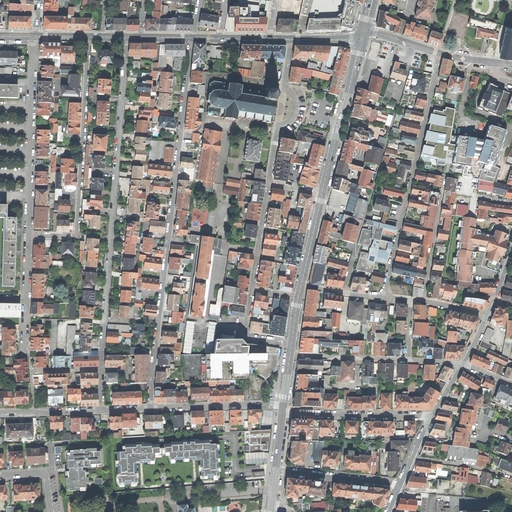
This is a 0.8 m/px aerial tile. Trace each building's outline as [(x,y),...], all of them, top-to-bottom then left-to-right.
[(298,21),(302,6),(302,0),(295,0),(292,20),(294,20),(298,21)] [(310,17),(314,0),(302,0),(302,6),(298,21),(296,33),(301,33),(307,33),(310,17)] [(314,0),(310,17),(307,33),(317,32),(328,32),(331,19),(335,0),(314,0)] [(344,0),(335,0),(331,19),(328,32),(339,32),(351,31),(356,13),(357,3),(350,1),(346,0),(344,0)] [(417,15),(417,18),(430,21),(432,12),(430,12),(431,9),(432,9),(434,0),(435,1),(434,0),(418,0),(417,6),(419,6),(418,8),(418,9),(417,9),(416,14),(417,15)] [(128,6),(128,2),(123,1),(121,3),(120,10),(123,10),(127,11),(128,6)] [(217,10),(220,10),(221,3),(215,2),(213,2),(212,9),(215,10),(217,10)] [(289,3),(282,2),(279,17),(286,18),(289,3)] [(14,5),(9,4),(9,6),(9,12),(32,14),(32,6),(21,5),(14,5)] [(378,27),(384,29),(385,25),(386,21),(388,13),(380,11),(377,25),(378,27)] [(457,22),(459,12),(453,11),(451,21),(457,22)] [(201,15),(199,27),(207,28),(216,30),(218,18),(215,17),(210,16),(208,16),(201,15)] [(83,19),(80,19),(79,30),(85,31),(90,31),(91,20),(87,20),(87,16),(83,16),(83,19)] [(495,31),(497,24),(471,16),(469,23),(495,31)] [(43,27),(46,30),(54,30),(66,30),(67,18),(44,17),(43,27)] [(8,18),(8,30),(18,30),(28,30),(30,28),(31,18),(8,18)] [(69,18),(67,18),(66,30),(72,30),(79,30),(80,19),(69,19),(69,18)] [(235,19),(235,32),(248,32),(264,32),(266,19),(235,18),(235,19)] [(191,31),(193,19),(171,19),(171,20),(170,31),(181,31),(191,31)] [(395,28),(393,32),(397,33),(401,35),(405,22),(400,19),(397,26),(396,25),(395,28)] [(461,29),(465,30),(468,22),(459,19),(458,24),(452,22),(448,33),(459,37),(461,29)] [(106,20),(105,31),(114,31),(125,31),(126,21),(126,20),(122,20),(106,20)] [(146,20),(145,31),(151,31),(157,31),(159,20),(152,20),(146,20)] [(164,31),(170,31),(171,20),(159,20),(157,31),(164,31)] [(291,33),(294,20),(292,20),(278,20),(276,33),(284,33),(291,33)] [(139,21),(126,21),(125,31),(131,31),(137,31),(139,21)] [(410,26),(405,25),(403,35),(406,36),(410,37),(413,28),(414,24),(411,23),(410,26)] [(416,40),(422,42),(425,32),(423,31),(424,27),(419,25),(418,29),(416,29),(413,28),(410,37),(410,38),(416,40)] [(511,28),(506,26),(500,53),(511,55),(511,28)] [(489,38),(495,39),(496,33),(495,33),(476,29),(475,33),(474,38),(481,39),(481,35),(486,36),(489,37),(489,38)] [(430,35),(427,43),(433,45),(438,47),(442,35),(431,32),(430,35)] [(376,61),(383,40),(372,37),(366,58),(376,61)] [(59,56),(60,56),(61,47),(61,44),(50,44),(42,43),(40,45),(40,56),(45,56),(48,56),(50,56),(53,56),(59,56)] [(141,56),(141,44),(135,44),(130,44),(129,56),(141,56)] [(141,44),(141,56),(155,56),(156,44),(148,44),(141,44)] [(68,47),(61,47),(60,56),(60,57),(60,59),(60,62),(74,62),(74,55),(75,47),(73,47),(73,46),(72,45),(70,45),(68,46),(68,47)] [(173,45),(165,45),(165,56),(179,56),(184,56),(184,45),(173,45)] [(194,45),(191,71),(199,71),(199,69),(203,69),(205,68),(205,65),(204,64),(203,63),(204,58),(204,55),(205,45),(200,45),(194,45)] [(260,58),(262,46),(249,45),(242,45),(240,58),(249,58),(254,59),(260,59),(260,58)] [(277,59),(284,59),(286,46),(274,46),(262,46),(260,58),(277,59)] [(295,46),(293,58),(300,58),(304,58),(310,59),(313,47),(303,46),(295,46)] [(317,61),(324,62),(324,61),(327,62),(329,52),(330,47),(320,47),(313,47),(310,59),(309,59),(317,61)] [(337,56),(334,67),(345,69),(347,59),(350,52),(348,49),(340,47),(337,56)] [(100,50),(99,62),(101,63),(106,63),(112,63),(113,51),(109,51),(106,51),(104,50),(104,51),(100,50)] [(16,53),(10,52),(8,52),(3,52),(2,64),(15,64),(16,56),(16,53)] [(175,58),(173,70),(182,71),(184,56),(179,56),(179,58),(175,58)] [(60,67),(60,62),(60,59),(53,59),(52,64),(57,67),(60,67)] [(441,59),(439,74),(449,76),(451,60),(441,59)] [(133,61),(132,69),(139,70),(140,62),(133,61)] [(252,70),(251,77),(257,78),(259,62),(253,61),(252,70)] [(324,62),(324,63),(323,63),(321,71),(319,70),(320,65),(309,62),(307,69),(312,70),(324,73),(325,69),(326,66),(327,62),(324,61),(324,62)] [(42,74),(42,78),(52,78),(53,71),(54,71),(54,67),(47,66),(42,66),(42,71),(40,71),(40,74),(42,74)] [(290,75),(289,81),(299,83),(301,74),(302,68),(292,67),(290,75)] [(334,67),(333,71),(332,75),(333,76),(343,78),(345,69),(334,67)] [(252,70),(236,68),(235,75),(251,77),(252,70)] [(307,69),(302,68),(301,74),(303,74),(302,77),(310,79),(311,75),(312,70),(307,69)] [(397,69),(393,68),(390,77),(403,81),(406,72),(402,70),(397,69)] [(328,80),(329,75),(324,73),(312,70),(311,75),(328,80)] [(191,76),(190,83),(201,84),(201,82),(203,82),(203,81),(202,81),(202,71),(199,71),(191,71),(191,76)] [(160,87),(159,92),(170,93),(171,83),(172,73),(169,73),(161,72),(160,82),(160,87)] [(62,85),(61,96),(79,97),(79,91),(80,91),(80,89),(80,87),(79,87),(80,75),(71,75),(69,75),(68,86),(62,85)] [(370,83),(368,91),(370,92),(378,95),(383,79),(372,75),(370,83)] [(411,86),(410,90),(423,93),(424,88),(425,83),(423,82),(425,77),(413,75),(412,81),(411,86)] [(343,78),(333,76),(328,93),(336,95),(338,96),(340,88),(343,78)] [(450,76),(447,88),(452,90),(456,91),(461,92),(464,80),(459,79),(459,78),(457,78),(455,77),(455,78),(450,76)] [(99,79),(98,93),(110,94),(110,87),(111,80),(99,79)] [(208,106),(207,115),(219,117),(219,115),(220,113),(223,114),(223,116),(221,116),(221,117),(223,118),(223,120),(225,120),(225,118),(234,120),(234,122),(236,122),(236,120),(238,120),(238,119),(237,119),(237,116),(240,116),(240,118),(241,118),(241,117),(244,117),(244,119),(245,119),(246,117),(248,118),(248,119),(250,119),(250,118),(253,118),(252,121),(254,121),(254,119),(257,119),(257,120),(258,121),(258,120),(261,120),(261,122),(263,122),(270,123),(271,124),(272,122),(274,122),(275,117),(279,91),(278,91),(278,90),(277,90),(277,88),(276,88),(275,90),(269,89),(269,87),(267,87),(267,89),(266,88),(266,89),(264,89),(264,91),(265,91),(265,93),(263,93),(263,92),(261,91),(261,93),(258,92),(259,90),(257,90),(257,92),(254,91),(254,90),(253,90),(253,91),(250,91),(250,89),(249,89),(248,90),(245,90),(245,89),(244,89),(244,90),(242,89),(242,87),(243,87),(244,86),(242,86),(242,83),(240,83),(240,85),(230,83),(230,82),(229,81),(229,83),(214,81),(213,82),(212,82),(210,84),(210,87),(212,90),(211,91),(212,92),(209,95),(208,94),(207,95),(208,96),(208,99),(206,100),(207,101),(208,101),(210,105),(208,106)] [(389,81),(383,97),(390,99),(395,83),(389,81)] [(38,92),(38,103),(49,103),(51,103),(51,96),(52,96),(53,92),(51,91),(51,83),(39,83),(38,92)] [(0,97),(17,98),(17,85),(4,85),(4,84),(2,84),(1,84),(1,85),(0,85),(0,97)] [(489,85),(480,108),(503,117),(507,108),(511,94),(498,89),(495,87),(489,85)] [(368,98),(370,92),(368,91),(358,88),(356,95),(356,97),(368,100),(368,98)] [(439,98),(443,99),(445,92),(436,90),(435,93),(434,97),(439,98)] [(139,97),(139,101),(149,102),(149,99),(150,95),(150,93),(140,92),(139,97)] [(370,92),(368,98),(376,100),(378,95),(370,92)] [(159,99),(158,107),(169,108),(170,101),(171,95),(160,93),(159,97),(159,99)] [(416,102),(425,104),(426,101),(427,98),(418,96),(416,102)] [(366,107),(368,100),(356,97),(354,103),(366,107)] [(187,110),(197,111),(198,109),(199,99),(188,98),(188,103),(187,110)] [(98,112),(108,113),(109,108),(109,103),(97,102),(97,104),(97,112),(98,112)] [(49,112),(49,107),(49,103),(38,103),(38,109),(38,115),(49,116),(49,114),(49,112)] [(68,121),(69,121),(80,122),(80,112),(81,104),(69,103),(68,121)] [(370,114),(371,109),(354,105),(353,110),(351,116),(368,121),(370,114)] [(145,106),(144,111),(149,111),(149,115),(153,115),(154,109),(154,107),(151,107),(149,107),(145,106)] [(139,115),(139,119),(149,120),(149,115),(149,111),(144,111),(140,110),(139,115)] [(185,129),(195,130),(196,124),(196,120),(197,111),(187,110),(186,120),(185,129)] [(404,117),(421,121),(422,118),(423,114),(406,110),(404,117)] [(98,112),(97,124),(107,125),(108,119),(108,113),(98,112)] [(428,124),(426,132),(434,134),(437,118),(429,116),(428,124)] [(160,117),(159,127),(173,128),(173,123),(174,118),(160,117)] [(80,122),(69,121),(69,126),(69,128),(69,130),(68,134),(79,134),(79,128),(80,122)] [(137,126),(136,132),(146,132),(146,121),(137,121),(137,126)] [(407,123),(405,131),(418,134),(419,130),(420,126),(407,123)] [(463,166),(470,168),(469,178),(480,180),(494,183),(496,184),(501,169),(495,167),(496,163),(497,164),(500,154),(499,154),(504,138),(503,135),(500,134),(501,132),(500,129),(496,127),(489,125),(488,126),(489,126),(484,140),(469,138),(457,137),(457,136),(452,164),(451,164),(459,166),(463,166)] [(350,136),(349,140),(355,142),(361,144),(362,140),(366,141),(369,133),(364,131),(365,130),(356,127),(356,130),(352,129),(351,132),(350,136)] [(205,129),(203,140),(207,140),(207,139),(217,141),(217,142),(220,143),(222,132),(210,130),(205,129)] [(48,135),(48,133),(48,131),(37,131),(37,135),(37,143),(48,144),(48,140),(48,135)] [(308,143),(313,144),(319,145),(320,139),(308,136),(309,133),(299,131),(296,141),(299,141),(304,142),(308,143)] [(436,141),(437,136),(425,133),(425,136),(424,138),(436,141)] [(93,150),(105,151),(106,144),(106,136),(94,135),(93,150)] [(401,141),(416,145),(416,142),(417,139),(407,137),(407,136),(402,135),(401,141)] [(144,150),(144,143),(145,138),(143,138),(136,137),(135,143),(135,149),(144,150)] [(279,145),(278,152),(288,154),(291,154),(292,149),(294,149),(295,144),(295,141),(280,138),(279,145)] [(197,180),(203,140),(199,139),(198,144),(198,152),(197,155),(196,163),(195,169),(194,178),(194,180),(197,180)] [(220,143),(217,142),(217,141),(207,139),(207,140),(203,140),(197,180),(203,181),(213,183),(214,183),(220,143)] [(149,160),(156,161),(158,140),(151,140),(150,144),(149,156),(149,159),(149,160)] [(246,158),(246,160),(258,162),(260,152),(261,142),(247,140),(244,158),(246,158)] [(354,147),(355,142),(349,140),(346,140),(344,147),(342,155),(351,157),(354,147)] [(367,151),(369,146),(361,144),(355,142),(354,147),(356,147),(355,148),(367,151)] [(48,144),(37,143),(37,150),(37,156),(48,156),(48,154),(48,153),(48,144)] [(311,154),(322,157),(325,147),(322,146),(321,146),(319,145),(313,144),(311,154)] [(398,152),(413,156),(414,153),(415,149),(405,147),(405,146),(400,145),(398,152)] [(429,153),(434,154),(435,148),(423,145),(422,148),(421,151),(429,153)] [(362,169),(371,172),(377,148),(376,148),(369,146),(367,151),(363,168),(362,169)] [(166,147),(164,162),(172,163),(174,148),(166,147)] [(371,172),(376,173),(383,150),(379,149),(377,148),(371,172)] [(135,154),(135,159),(145,160),(146,151),(136,150),(135,154)] [(278,156),(277,161),(288,162),(288,154),(278,152),(278,156)] [(321,162),(322,157),(311,154),(308,164),(308,166),(319,169),(321,162)] [(105,156),(95,155),(95,159),(94,162),(94,168),(104,169),(104,163),(105,156)] [(351,157),(342,155),(340,162),(349,164),(351,157)] [(181,162),(180,167),(191,168),(193,159),(181,158),(181,162)] [(419,161),(418,164),(432,168),(433,161),(420,158),(419,161)] [(61,160),(61,168),(61,173),(64,173),(65,173),(68,174),(68,171),(73,171),(73,166),(73,160),(61,160)] [(275,170),(274,179),(286,181),(289,163),(288,162),(277,161),(275,170)] [(336,173),(346,176),(348,168),(349,164),(340,162),(339,161),(337,168),(336,173)] [(387,162),(384,161),(381,170),(394,173),(396,165),(391,163),(387,162)] [(401,161),(399,168),(405,169),(410,170),(411,166),(411,163),(401,161)] [(150,175),(170,177),(171,172),(171,167),(148,165),(147,173),(147,175),(150,175)] [(305,165),(300,183),(314,187),(317,178),(319,169),(308,166),(305,165)] [(132,174),(132,178),(141,179),(142,168),(133,167),(132,170),(132,173),(132,174)] [(187,168),(186,177),(194,178),(195,169),(187,168)] [(405,169),(399,168),(396,181),(402,183),(405,169)] [(255,176),(254,181),(264,183),(265,177),(266,173),(261,172),(262,170),(256,169),(255,176)] [(371,172),(362,169),(362,172),(360,177),(369,179),(371,172)] [(36,177),(35,185),(47,185),(47,176),(47,174),(47,173),(36,172),(36,177)] [(254,181),(255,176),(251,174),(242,172),(241,179),(254,181)] [(415,178),(426,181),(428,174),(416,172),(415,175),(415,178)] [(65,173),(65,175),(65,185),(66,185),(71,186),(75,186),(76,186),(76,180),(76,174),(68,174),(65,173)] [(433,183),(433,185),(440,187),(441,182),(442,177),(435,175),(433,183)] [(334,183),(332,189),(344,193),(345,189),(348,181),(344,180),(335,177),(334,183)] [(362,186),(367,188),(368,184),(369,179),(360,177),(358,185),(362,186)] [(92,183),(91,190),(102,190),(103,185),(103,179),(92,178),(92,181),(92,183)] [(227,185),(240,187),(240,183),(241,180),(228,178),(227,185)] [(447,178),(445,191),(448,191),(455,192),(457,180),(447,178)] [(141,181),(131,180),(131,186),(130,192),(140,193),(141,181)] [(177,192),(187,193),(189,182),(179,180),(177,192)] [(494,183),(480,180),(477,191),(478,191),(478,190),(493,192),(493,191),(494,183)] [(153,181),(153,185),(152,191),(168,193),(169,188),(170,183),(153,181)] [(212,187),(213,183),(203,181),(202,186),(204,186),(203,190),(213,192),(213,187),(212,187)] [(252,199),(251,203),(261,205),(263,193),(264,183),(254,181),(254,185),(253,190),(251,189),(251,194),(252,194),(252,199)] [(350,190),(350,191),(359,194),(362,186),(358,185),(353,183),(350,190)] [(493,191),(505,194),(507,188),(507,186),(496,184),(494,183),(493,191)] [(224,186),(223,193),(238,196),(239,188),(224,186)] [(412,189),(411,193),(423,195),(425,189),(413,186),(412,189)] [(240,187),(239,188),(238,196),(237,201),(244,202),(244,198),(246,188),(245,188),(240,187)] [(385,187),(383,194),(403,198),(404,195),(405,191),(385,187)] [(272,194),(271,199),(282,201),(284,191),(272,189),(272,194)] [(35,207),(47,207),(47,190),(35,190),(35,196),(35,207)] [(446,204),(448,205),(453,206),(455,192),(448,191),(446,204)] [(177,196),(176,203),(186,204),(186,203),(187,198),(187,193),(177,192),(177,196)] [(438,193),(429,192),(427,204),(429,204),(437,206),(438,200),(439,195),(438,194),(438,193)] [(298,206),(303,208),(309,209),(311,203),(312,197),(300,194),(298,206)] [(90,205),(94,206),(101,206),(101,201),(102,196),(90,195),(90,200),(90,205)] [(357,206),(365,208),(368,201),(359,198),(357,206)] [(387,202),(376,199),(374,209),(385,212),(386,206),(387,204),(387,202)] [(408,206),(424,209),(428,210),(429,204),(427,204),(422,203),(419,202),(409,200),(409,203),(408,206)] [(58,201),(58,211),(69,212),(69,206),(70,201),(62,201),(58,201)] [(479,201),(478,209),(490,210),(491,204),(491,203),(479,201)] [(139,202),(130,202),(129,206),(128,213),(138,214),(139,202)] [(146,217),(146,218),(149,219),(157,220),(158,215),(160,214),(160,211),(159,210),(159,208),(159,206),(157,205),(157,204),(147,203),(146,217)] [(178,210),(187,211),(188,203),(186,203),(186,204),(176,203),(176,206),(175,210),(178,210)] [(247,213),(246,219),(258,221),(260,213),(261,205),(251,203),(250,203),(249,203),(248,209),(247,213)] [(90,205),(87,205),(82,204),(82,215),(84,215),(90,215),(92,215),(92,214),(91,214),(91,210),(90,210),(90,205)] [(425,220),(434,223),(437,206),(429,204),(428,210),(424,209),(423,215),(426,216),(425,220)] [(511,206),(491,204),(490,210),(490,211),(495,211),(511,213),(511,206)] [(448,205),(448,208),(442,207),(441,213),(451,215),(453,206),(448,205)] [(457,205),(455,215),(462,217),(466,217),(468,206),(457,205)] [(363,215),(365,208),(357,206),(356,209),(355,212),(358,213),(363,215)] [(47,210),(47,207),(35,207),(35,217),(34,227),(46,227),(47,210)] [(302,215),(301,218),(302,218),(308,219),(308,215),(309,209),(303,208),(302,215)] [(268,218),(266,227),(277,229),(280,210),(269,209),(268,218)] [(175,230),(175,235),(181,236),(181,234),(187,235),(187,234),(188,226),(185,226),(187,211),(178,210),(177,220),(176,225),(175,225),(174,229),(175,230)] [(479,210),(478,219),(486,220),(487,214),(487,211),(479,210)] [(90,215),(90,219),(89,227),(99,228),(99,222),(100,216),(92,215),(90,215)] [(341,222),(346,223),(358,227),(360,227),(362,221),(356,219),(353,218),(344,215),(341,222)] [(510,219),(511,219),(511,216),(503,215),(502,223),(506,224),(507,218),(510,219)] [(299,217),(289,216),(287,227),(297,229),(299,217)] [(457,281),(459,281),(471,282),(472,282),(474,266),(481,267),(498,272),(499,268),(501,264),(499,263),(500,257),(502,257),(504,252),(504,250),(505,250),(508,242),(505,241),(507,235),(496,231),(494,238),(490,236),(477,233),(478,230),(475,229),(476,219),(466,217),(462,217),(461,227),(462,227),(460,242),(461,242),(460,250),(459,249),(457,265),(458,265),(457,281)] [(3,218),(1,287),(14,287),(14,277),(15,277),(15,275),(15,274),(14,274),(15,254),(16,254),(16,253),(16,251),(15,251),(15,231),(16,231),(16,230),(16,228),(15,228),(16,218),(6,218),(3,218)] [(299,233),(305,234),(306,226),(308,219),(302,218),(300,229),(299,233)] [(369,247),(378,250),(379,245),(380,240),(382,235),(383,230),(385,224),(382,223),(379,223),(372,221),(367,219),(365,225),(370,226),(369,230),(362,228),(358,244),(363,246),(364,245),(370,246),(369,247)] [(420,226),(426,228),(433,229),(434,223),(425,220),(422,220),(421,223),(420,226)] [(58,221),(57,221),(56,231),(63,232),(68,232),(68,230),(69,223),(69,221),(58,221)] [(150,221),(149,231),(164,233),(164,228),(165,223),(150,221)] [(322,226),(320,233),(329,235),(331,227),(332,223),(323,221),(322,226)] [(126,236),(135,237),(137,237),(139,223),(132,222),(132,223),(129,223),(129,225),(127,225),(127,230),(126,236)] [(343,234),(342,240),(351,242),(354,243),(356,235),(357,234),(356,234),(358,227),(346,223),(345,227),(343,234)] [(403,226),(403,230),(417,233),(419,226),(404,223),(403,226)] [(246,224),(244,236),(256,238),(257,232),(258,226),(246,224)] [(396,227),(385,224),(383,230),(395,233),(396,230),(396,227)] [(419,226),(417,233),(425,235),(425,232),(426,228),(420,226),(419,226)] [(333,232),(333,230),(334,228),(331,227),(329,235),(330,236),(334,238),(342,240),(343,234),(337,233),(333,232)] [(444,240),(446,240),(446,235),(448,235),(449,231),(443,230),(438,229),(438,233),(437,236),(444,237),(444,240)] [(291,241),(290,248),(293,248),(301,250),(303,242),(305,234),(299,233),(293,232),(291,241)] [(423,242),(423,245),(430,246),(431,242),(433,233),(432,233),(425,232),(425,235),(423,242)] [(275,246),(277,246),(277,239),(278,236),(265,234),(264,239),(264,244),(275,246)] [(317,244),(325,246),(326,242),(328,236),(320,234),(319,239),(317,244)] [(194,277),(197,277),(201,248),(210,249),(211,247),(217,248),(218,239),(191,235),(190,243),(199,244),(194,277)] [(142,249),(142,252),(150,253),(152,244),(152,238),(148,238),(143,237),(143,245),(142,249)] [(88,251),(97,252),(98,246),(98,240),(87,239),(86,251),(88,251)] [(399,244),(398,248),(411,251),(412,247),(413,243),(400,240),(399,244)] [(124,253),(134,254),(135,243),(125,242),(125,248),(124,253)] [(62,251),(62,255),(73,255),(73,251),(75,251),(75,248),(74,248),(74,244),(69,244),(63,243),(62,246),(61,247),(61,250),(62,251)] [(413,243),(412,247),(414,248),(413,256),(414,256),(418,257),(421,245),(417,244),(413,243)] [(45,244),(39,244),(38,245),(34,245),(34,249),(33,255),(44,255),(45,244)] [(275,246),(264,244),(263,249),(262,254),(274,256),(275,246)] [(180,255),(181,246),(171,245),(171,249),(170,254),(180,255)] [(314,262),(324,265),(326,254),(327,252),(328,248),(325,247),(317,245),(315,253),(313,262),(314,262)] [(376,256),(387,258),(388,254),(390,248),(379,245),(378,250),(376,256)] [(423,245),(421,245),(418,257),(425,258),(426,259),(428,259),(430,246),(423,245)] [(287,247),(284,264),(288,265),(292,266),(297,267),(299,258),(301,250),(293,248),(290,248),(287,247)] [(375,260),(376,256),(378,250),(369,247),(368,253),(361,252),(356,270),(368,273),(371,275),(372,271),(375,263),(375,260)] [(196,278),(206,279),(208,267),(209,267),(209,262),(210,249),(201,248),(197,277),(196,278)] [(88,261),(97,262),(97,258),(97,252),(88,251),(88,261)] [(339,251),(337,260),(344,262),(347,253),(339,251)] [(396,256),(395,260),(408,263),(410,256),(397,253),(396,256)] [(240,263),(248,265),(252,265),(252,260),(253,255),(241,254),(241,256),(240,263)] [(45,255),(44,255),(33,255),(33,260),(33,265),(35,265),(35,268),(45,268),(45,255)] [(179,261),(179,258),(170,257),(169,263),(169,269),(178,270),(179,261)] [(425,258),(418,257),(417,265),(423,267),(424,263),(425,258)] [(124,264),(123,270),(132,270),(133,264),(133,260),(133,259),(124,258),(124,264)] [(144,261),(143,268),(159,270),(160,264),(161,260),(145,258),(144,261)] [(328,260),(327,265),(340,269),(347,271),(348,265),(328,260)] [(432,265),(432,269),(442,271),(443,262),(440,261),(433,260),(432,265)] [(261,261),(259,270),(269,272),(270,272),(271,265),(274,266),(275,263),(261,261)] [(309,282),(311,284),(320,285),(325,265),(324,265),(314,262),(312,272),(309,282)] [(280,283),(284,283),(285,277),(286,272),(287,270),(288,265),(284,264),(282,264),(278,282),(280,283)] [(401,274),(403,266),(394,264),(394,268),(393,272),(401,274)] [(290,278),(289,281),(293,283),(295,275),(297,267),(292,266),(291,271),(290,278)] [(415,277),(416,269),(403,266),(401,274),(414,278),(415,277)] [(328,273),(326,286),(333,286),(342,288),(347,271),(340,269),(339,275),(328,273)] [(416,269),(415,277),(425,279),(426,275),(426,272),(416,269)] [(258,278),(257,286),(267,288),(269,272),(259,270),(258,278)] [(370,280),(383,283),(384,279),(385,274),(372,271),(371,275),(370,280)] [(435,281),(440,282),(441,273),(431,271),(431,276),(430,281),(435,281)] [(96,273),(86,272),(86,281),(86,284),(92,284),(95,284),(95,280),(96,273)] [(122,279),(122,286),(131,286),(132,278),(137,278),(137,276),(137,273),(135,273),(123,272),(122,279)] [(32,286),(43,286),(43,278),(45,278),(45,277),(43,277),(43,275),(33,275),(33,280),(32,286)] [(237,285),(237,288),(238,288),(248,289),(248,284),(249,279),(244,279),(245,277),(239,276),(237,285)] [(353,277),(350,289),(355,289),(363,290),(365,279),(353,277)] [(142,278),(141,288),(157,290),(158,285),(158,280),(142,278)] [(84,281),(83,291),(91,291),(91,287),(92,287),(92,284),(86,284),(86,281),(84,281)] [(173,288),(173,292),(182,293),(182,292),(183,286),(183,284),(182,284),(174,283),(173,288)] [(280,283),(279,290),(291,292),(292,289),(292,285),(288,284),(284,283),(280,283)] [(424,285),(422,284),(414,283),(413,287),(412,296),(422,297),(423,291),(423,289),(424,285)] [(457,287),(440,283),(438,292),(443,293),(442,298),(446,299),(450,300),(451,294),(455,295),(457,287)] [(479,283),(479,293),(493,293),(494,288),(496,283),(479,283)] [(196,284),(194,296),(204,298),(205,285),(196,284)] [(469,284),(469,287),(467,298),(475,299),(478,285),(471,284),(469,284)] [(32,291),(32,297),(43,298),(43,296),(44,296),(44,295),(43,295),(43,286),(32,286),(32,291)] [(233,300),(235,287),(231,287),(224,286),(224,289),(221,302),(224,302),(229,303),(233,304),(233,302),(233,300)] [(217,314),(220,314),(221,306),(221,302),(224,289),(219,291),(217,307),(203,305),(202,312),(205,312),(205,313),(217,314)] [(306,300),(304,315),(315,316),(315,311),(316,303),(317,301),(318,291),(307,290),(306,300)] [(91,291),(83,291),(83,303),(93,304),(94,297),(94,291),(91,291)] [(121,298),(120,302),(130,302),(130,296),(131,291),(130,291),(121,291),(121,292),(121,294),(121,298)] [(511,297),(511,293),(503,292),(502,295),(501,298),(502,300),(510,301),(511,297)] [(236,301),(236,303),(245,304),(246,298),(247,294),(238,293),(236,301)] [(334,307),(336,296),(330,295),(325,294),(323,306),(334,307)] [(168,302),(167,310),(177,311),(179,296),(169,295),(168,302)] [(266,309),(268,297),(256,295),(254,307),(261,308),(266,309)] [(191,310),(191,316),(194,316),(201,317),(202,312),(203,305),(204,298),(194,296),(193,296),(193,301),(192,310),(191,310)] [(334,307),(342,308),(343,297),(336,296),(334,307)] [(272,308),(271,315),(273,316),(276,316),(279,299),(273,298),(272,308)] [(475,299),(467,298),(464,298),(462,305),(472,307),(483,310),(484,309),(488,302),(482,300),(479,300),(477,299),(475,299)] [(43,310),(43,305),(42,305),(42,302),(32,302),(32,307),(32,313),(41,314),(42,310),(43,310)] [(349,318),(361,320),(362,309),(363,303),(356,302),(350,302),(349,310),(350,310),(349,317),(349,318)] [(53,303),(53,305),(50,305),(50,312),(52,312),(52,313),(59,314),(59,303),(53,303)] [(368,310),(367,320),(382,322),(384,321),(384,317),(385,318),(387,305),(377,304),(369,303),(368,310)] [(397,303),(396,316),(406,316),(407,311),(407,305),(397,303)] [(1,316),(11,317),(12,304),(8,304),(5,304),(4,310),(1,310),(1,316)] [(145,313),(145,315),(156,316),(156,311),(157,306),(155,306),(148,305),(146,305),(145,309),(145,313)] [(414,311),(414,318),(424,319),(425,306),(414,305),(414,311)] [(79,313),(80,313),(80,318),(81,318),(92,318),(92,314),(93,311),(93,308),(89,308),(89,306),(80,306),(80,310),(79,310),(79,313)] [(119,311),(119,317),(128,318),(129,307),(120,306),(119,311)] [(233,307),(232,316),(243,317),(244,313),(244,309),(233,307)] [(288,308),(280,307),(279,316),(286,317),(287,312),(288,308)] [(429,307),(428,314),(432,314),(432,315),(436,316),(437,309),(433,309),(433,308),(429,307)] [(368,310),(362,309),(361,320),(360,324),(367,325),(367,320),(368,310)] [(496,323),(498,324),(503,326),(506,319),(507,309),(497,309),(495,310),(493,316),(490,323),(495,325),(496,323)] [(445,323),(457,325),(460,313),(454,312),(450,311),(449,315),(446,315),(445,323)] [(172,318),(171,323),(176,323),(182,323),(182,317),(183,313),(173,312),(172,315),(172,318)] [(333,313),(331,327),(332,327),(338,327),(340,314),(333,313)] [(479,318),(460,313),(457,325),(457,326),(474,330),(479,318)] [(273,316),(272,322),(271,322),(270,328),(271,328),(271,330),(270,335),(284,337),(285,327),(286,318),(276,316),(273,316)] [(303,321),(303,327),(318,328),(319,318),(304,317),(303,321)] [(186,321),(183,353),(191,353),(192,343),(193,343),(195,321),(186,321)] [(397,332),(406,332),(406,327),(406,321),(397,321),(397,329),(397,332)] [(261,334),(263,324),(251,322),(250,332),(261,334)] [(415,328),(414,335),(427,335),(427,326),(427,325),(427,323),(415,322),(415,328)] [(81,335),(91,336),(91,330),(92,324),(82,323),(81,333),(81,335)] [(176,323),(175,331),(183,332),(184,323),(182,323),(176,323)] [(118,333),(122,333),(129,333),(129,326),(108,324),(107,331),(118,332),(118,333)] [(132,327),(131,333),(134,333),(134,336),(139,336),(139,334),(143,335),(143,330),(144,325),(135,324),(134,328),(132,327)] [(270,335),(271,330),(268,329),(269,325),(263,324),(261,334),(270,335)] [(31,337),(42,338),(42,332),(43,332),(44,327),(42,327),(42,325),(33,325),(33,327),(31,327),(31,332),(31,337)] [(68,326),(67,357),(71,356),(74,356),(74,351),(74,346),(75,337),(75,335),(75,332),(75,326),(68,326)] [(2,341),(15,341),(15,338),(15,335),(16,335),(16,334),(16,332),(16,331),(15,331),(15,330),(10,330),(10,328),(2,328),(2,341)] [(489,351),(490,349),(486,348),(488,343),(494,331),(487,328),(479,346),(489,351)] [(320,331),(320,335),(326,335),(325,339),(331,339),(332,332),(323,331),(320,331)] [(163,332),(162,341),(175,343),(175,341),(176,333),(163,332)] [(107,337),(107,342),(118,343),(118,333),(107,333),(107,337)] [(375,341),(385,342),(386,342),(386,341),(386,336),(387,334),(375,333),(375,341)] [(42,344),(44,344),(44,343),(42,343),(42,338),(31,337),(31,343),(31,349),(42,350),(42,344)] [(131,337),(130,352),(129,355),(135,355),(148,355),(148,351),(136,351),(136,347),(135,347),(135,338),(131,337)] [(81,338),(80,350),(90,351),(90,346),(90,342),(90,340),(91,339),(81,338)] [(300,344),(299,352),(311,353),(312,344),(313,339),(310,339),(301,338),(300,344)] [(433,339),(433,344),(432,348),(442,349),(445,349),(446,346),(446,342),(441,340),(433,338),(433,339)] [(247,346),(245,343),(241,339),(229,339),(216,340),(213,355),(246,354),(247,346)] [(505,339),(503,354),(510,355),(511,339),(505,339)] [(364,341),(340,340),(339,346),(353,346),(352,355),(359,355),(363,355),(364,341)] [(422,350),(422,354),(424,354),(426,355),(432,355),(432,348),(433,344),(429,344),(429,340),(422,340),(422,342),(422,350)] [(15,341),(2,341),(2,355),(9,355),(9,353),(15,353),(15,351),(16,351),(16,348),(15,347),(15,345),(15,341)] [(375,341),(374,356),(379,356),(384,356),(385,342),(375,341)] [(247,346),(246,354),(271,354),(278,355),(279,352),(279,349),(245,343),(247,346)] [(388,343),(387,356),(391,356),(395,357),(395,356),(400,356),(400,352),(403,352),(403,346),(400,346),(400,344),(388,343)] [(448,346),(446,346),(445,349),(444,359),(458,360),(462,352),(465,346),(448,346)] [(442,349),(432,348),(432,355),(432,358),(435,359),(440,359),(442,349)] [(494,360),(497,354),(493,353),(489,351),(487,354),(486,357),(494,361),(494,360)] [(254,367),(254,369),(266,379),(269,376),(272,374),(277,371),(279,355),(278,355),(271,354),(246,354),(213,355),(210,355),(200,355),(182,355),(182,362),(182,368),(182,382),(185,382),(190,382),(201,382),(208,381),(217,381),(219,381),(222,381),(229,381),(233,381),(233,379),(237,379),(244,378),(248,378),(249,400),(251,400),(261,400),(261,396),(261,392),(262,389),(263,385),(265,381),(250,373),(250,367),(254,367)] [(494,360),(505,365),(506,363),(508,359),(503,357),(497,354),(494,360)] [(122,360),(122,355),(116,356),(116,358),(115,358),(115,359),(113,359),(113,358),(112,358),(112,356),(105,356),(105,366),(113,366),(121,366),(122,366),(122,360)] [(135,383),(139,383),(146,383),(146,379),(147,379),(147,367),(149,367),(149,365),(149,355),(148,355),(135,355),(135,358),(135,381),(135,383)] [(159,355),(158,365),(162,365),(167,365),(167,360),(167,355),(159,355)] [(483,359),(481,362),(479,361),(480,358),(473,355),(470,362),(477,366),(487,369),(490,362),(483,359)] [(83,361),(80,361),(80,358),(80,356),(74,356),(74,367),(86,367),(98,366),(98,356),(88,356),(88,359),(88,360),(86,360),(83,361)] [(45,364),(45,357),(36,357),(36,361),(36,365),(36,366),(36,368),(45,368),(45,364)] [(64,359),(64,357),(56,357),(53,357),(53,367),(59,367),(64,367),(64,359)] [(125,370),(125,374),(125,381),(135,381),(135,358),(125,359),(125,364),(125,370)] [(16,367),(16,371),(27,370),(27,359),(15,360),(16,364),(16,367)] [(311,370),(312,360),(298,360),(298,364),(297,370),(303,370),(311,370)] [(321,371),(322,371),(322,361),(312,360),(311,370),(321,371)] [(345,362),(345,364),(343,364),(343,362),(341,362),(341,367),(340,376),(336,376),(336,382),(354,383),(355,362),(348,362),(345,362)] [(364,363),(363,377),(370,377),(372,377),(373,363),(368,363),(364,363)] [(389,364),(386,364),(385,372),(388,372),(393,372),(394,364),(389,364)] [(398,378),(407,378),(407,365),(402,364),(398,364),(398,378)] [(408,373),(417,373),(418,365),(408,365),(408,373)] [(425,365),(423,379),(433,381),(434,366),(429,366),(425,365)] [(440,380),(446,382),(449,376),(453,370),(445,366),(440,375),(438,379),(440,380)] [(333,370),(331,370),(331,376),(336,376),(340,376),(341,367),(333,367),(333,370)] [(17,381),(28,381),(27,370),(16,371),(17,381)] [(458,380),(476,391),(481,383),(463,372),(460,376),(458,380)] [(164,383),(166,373),(161,373),(157,373),(155,383),(160,383),(164,383)] [(57,381),(60,381),(60,385),(62,385),(66,385),(70,385),(69,379),(69,374),(57,375),(57,381)] [(80,382),(80,384),(86,384),(86,381),(87,381),(87,380),(90,380),(90,381),(91,381),(91,384),(97,384),(97,374),(88,374),(80,374),(80,382)] [(106,374),(106,384),(117,384),(117,374),(112,374),(106,374)] [(295,390),(294,392),(323,394),(323,389),(323,387),(307,387),(308,381),(317,381),(317,375),(303,374),(296,374),(296,376),(295,383),(295,390)] [(54,381),(57,381),(57,375),(44,375),(44,380),(44,385),(48,385),(54,385),(54,381)] [(486,379),(483,385),(492,389),(494,382),(486,379)] [(497,397),(495,402),(504,405),(504,404),(508,406),(507,407),(511,408),(511,390),(509,390),(510,389),(500,385),(495,397),(497,397)] [(154,390),(155,404),(160,403),(165,403),(165,391),(160,391),(160,387),(155,388),(154,390)] [(422,399),(418,399),(418,409),(430,410),(435,402),(440,394),(429,388),(428,391),(427,390),(422,398),(422,399)] [(80,400),(80,393),(80,391),(80,389),(68,390),(68,401),(74,400),(76,400),(80,400)] [(198,399),(204,399),(204,389),(190,389),(191,399),(198,399)] [(27,403),(27,390),(23,390),(19,391),(19,392),(15,392),(16,404),(21,404),(27,403)] [(62,390),(48,391),(48,395),(48,397),(48,403),(53,403),(55,403),(58,403),(58,402),(62,402),(62,390)] [(170,403),(176,403),(175,393),(175,390),(171,390),(171,392),(167,392),(167,391),(165,391),(165,403),(170,403)] [(209,399),(209,402),(213,402),(218,402),(217,391),(217,390),(215,390),(212,390),(208,390),(209,399)] [(230,401),(230,391),(217,391),(218,402),(225,401),(230,401)] [(242,391),(234,391),(230,391),(230,401),(236,401),(243,401),(242,391)] [(9,405),(14,405),(13,392),(3,392),(3,404),(7,404),(9,404),(9,405)] [(126,404),(126,392),(112,393),(113,405),(119,405),(126,404)] [(133,404),(141,404),(140,392),(126,392),(126,404),(133,404)] [(293,399),(293,407),(296,407),(299,407),(299,406),(319,407),(319,402),(306,401),(306,397),(323,398),(323,394),(294,392),(293,399)] [(80,400),(81,406),(88,406),(98,405),(97,395),(86,395),(86,393),(80,393),(80,400)] [(187,403),(187,393),(181,393),(175,393),(176,403),(182,403),(187,403)] [(468,398),(467,404),(477,406),(480,407),(480,404),(482,395),(480,395),(469,393),(468,398)] [(323,398),(323,408),(328,408),(334,408),(334,403),(337,403),(337,395),(323,394),(323,398)] [(381,394),(381,409),(385,409),(390,409),(390,394),(381,394)] [(408,409),(408,398),(408,396),(401,396),(397,396),(396,396),(396,401),(395,401),(395,405),(396,405),(396,409),(401,409),(408,409)] [(361,397),(361,398),(360,409),(366,409),(373,409),(373,404),(375,404),(375,397),(361,397)] [(349,405),(349,409),(353,409),(360,409),(361,398),(347,398),(347,404),(349,405)] [(418,399),(418,398),(408,398),(408,409),(413,409),(418,409),(418,399)] [(443,405),(441,409),(456,412),(457,404),(445,401),(443,405)] [(490,410),(493,411),(494,404),(491,403),(488,402),(487,405),(486,408),(487,409),(490,410)] [(472,418),(475,418),(477,406),(467,404),(466,404),(465,409),(462,408),(458,428),(470,430),(472,418)] [(248,411),(248,420),(248,421),(258,422),(258,416),(261,416),(261,410),(252,411),(248,411)] [(209,418),(209,425),(211,425),(222,425),(222,411),(219,412),(210,412),(210,418),(209,418)] [(230,411),(230,424),(240,424),(240,411),(237,411),(230,411)] [(191,412),(191,424),(203,423),(203,412),(197,412),(191,412)] [(438,413),(435,419),(447,421),(448,421),(449,415),(438,413)] [(122,415),(122,417),(122,427),(127,427),(131,427),(136,427),(136,414),(127,414),(122,415)] [(145,428),(162,428),(161,424),(161,416),(155,416),(144,416),(145,428)] [(173,416),(173,427),(184,427),(183,416),(180,416),(173,416)] [(50,429),(61,428),(63,428),(62,417),(54,417),(50,417),(50,429)] [(110,428),(112,428),(114,428),(122,428),(122,427),(122,417),(114,417),(110,418),(110,421),(110,425),(110,428)] [(94,426),(94,424),(92,424),(92,420),(86,420),(86,418),(80,419),(80,431),(83,430),(94,430),(94,426)] [(81,431),(80,431),(80,419),(71,419),(71,432),(81,431)] [(289,435),(311,435),(311,428),(312,420),(294,419),(290,422),(290,428),(289,435)] [(502,420),(498,419),(495,428),(499,430),(505,432),(508,423),(502,420)] [(325,421),(318,420),(318,428),(318,435),(333,436),(333,426),(331,426),(331,421),(325,421)] [(346,421),(345,433),(348,433),(355,433),(356,433),(357,422),(351,422),(346,421)] [(380,434),(380,422),(373,422),(369,422),(369,428),(366,428),(366,434),(369,434),(373,434),(380,434)] [(380,435),(393,435),(393,431),(394,431),(394,427),(393,427),(393,422),(387,422),(380,422),(380,434),(380,435)] [(407,426),(405,426),(405,431),(405,433),(415,433),(415,422),(411,422),(407,422),(407,426)] [(20,437),(19,424),(15,425),(12,425),(6,425),(6,438),(7,438),(7,440),(11,440),(11,438),(20,437)] [(32,437),(33,437),(32,424),(25,424),(19,424),(20,437),(27,437),(27,440),(32,440),(32,437)] [(443,434),(444,425),(435,424),(432,429),(429,434),(442,437),(443,434)] [(468,434),(469,435),(470,430),(458,428),(456,427),(455,432),(454,432),(452,445),(464,447),(467,448),(468,439),(469,437),(467,437),(468,434)] [(248,431),(243,431),(244,446),(248,445),(248,451),(253,450),(261,450),(264,450),(266,450),(266,444),(269,444),(271,430),(265,430),(260,430),(251,431),(248,431)] [(168,453),(169,460),(192,459),(194,459),(195,459),(200,458),(201,477),(206,476),(206,478),(213,478),(213,476),(218,476),(217,459),(218,459),(218,454),(217,455),(216,444),(209,444),(209,441),(198,442),(198,440),(193,440),(193,442),(170,443),(171,445),(164,445),(164,453),(168,453)] [(289,458),(289,459),(290,461),(291,461),(292,460),(295,460),(294,463),(296,463),(298,463),(303,463),(305,446),(306,442),(306,441),(292,441),(291,448),(290,457),(289,458)] [(318,441),(316,441),(315,449),(322,450),(323,441),(318,441)] [(391,452),(399,451),(404,451),(404,449),(408,449),(408,445),(408,441),(391,441),(391,452)] [(501,441),(499,448),(497,451),(507,455),(511,445),(505,443),(501,441)] [(424,445),(422,449),(434,451),(435,443),(426,442),(424,445)] [(117,452),(119,483),(124,483),(124,484),(130,484),(130,482),(136,482),(135,462),(139,462),(141,462),(143,462),(155,461),(154,454),(159,453),(159,446),(151,446),(151,444),(144,445),(144,443),(140,443),(140,445),(124,446),(124,452),(117,452)] [(448,445),(446,458),(462,460),(464,447),(452,445),(448,445)] [(467,448),(464,447),(462,460),(476,462),(478,450),(475,449),(467,448)] [(26,450),(27,464),(30,464),(32,464),(45,463),(44,449),(26,450)] [(67,475),(68,491),(79,490),(79,488),(85,487),(85,482),(87,482),(87,477),(85,477),(85,470),(83,470),(83,467),(89,467),(89,464),(103,464),(102,449),(82,450),(82,451),(76,452),(76,450),(68,451),(69,456),(66,456),(67,464),(67,468),(70,468),(70,469),(70,471),(67,471),(67,475)] [(322,450),(315,449),(314,460),(321,461),(322,451),(322,450)] [(335,468),(336,467),(337,467),(338,450),(333,449),(333,452),(322,451),(321,461),(323,461),(322,465),(326,466),(330,466),(330,467),(331,468),(335,468)] [(443,450),(439,450),(437,459),(445,460),(447,451),(443,450)] [(399,461),(399,451),(391,452),(387,452),(387,471),(399,470),(399,461)] [(9,452),(9,461),(10,461),(11,461),(12,466),(14,467),(16,467),(18,465),(19,465),(23,465),(22,452),(17,452),(9,452)] [(359,457),(352,456),(345,455),(344,462),(346,462),(346,467),(346,468),(348,468),(351,469),(352,470),(355,470),(356,470),(356,469),(357,469),(359,457)] [(359,455),(359,457),(357,469),(363,470),(369,470),(370,467),(370,462),(371,457),(359,455)] [(478,455),(476,465),(485,467),(487,457),(478,455)] [(495,456),(492,464),(498,466),(501,458),(495,456)] [(503,469),(507,471),(511,472),(511,463),(510,462),(501,458),(498,466),(498,467),(503,469)] [(430,466),(431,464),(417,461),(416,466),(415,471),(429,473),(430,466)] [(461,467),(459,476),(464,477),(468,477),(468,475),(468,472),(468,468),(461,467)] [(483,472),(480,485),(489,487),(491,474),(483,472)] [(478,477),(468,475),(468,477),(467,482),(476,484),(478,477)] [(425,481),(426,478),(410,477),(408,481),(406,486),(425,488),(425,481)] [(307,493),(308,481),(297,479),(288,478),(287,484),(286,486),(285,489),(286,490),(286,497),(298,498),(298,492),(297,492),(297,488),(301,488),(301,492),(307,493)] [(323,496),(325,482),(316,481),(308,481),(307,493),(306,496),(308,496),(309,495),(323,496)] [(350,497),(351,485),(342,484),(334,483),(332,495),(350,497)] [(30,484),(26,485),(27,500),(32,500),(32,502),(39,502),(39,499),(40,499),(39,492),(39,484),(30,484)] [(13,493),(14,501),(27,500),(26,485),(21,485),(14,486),(14,490),(13,491),(13,493)] [(365,501),(366,501),(367,497),(368,487),(359,486),(351,485),(350,497),(366,499),(365,501)] [(378,488),(368,487),(367,497),(375,499),(372,503),(380,508),(383,508),(390,492),(388,490),(378,488)] [(426,511),(428,497),(422,497),(420,511),(426,511)] [(399,503),(396,509),(415,510),(416,500),(400,499),(399,503)] [(329,503),(321,502),(321,503),(321,510),(328,510),(329,505),(329,503)]
